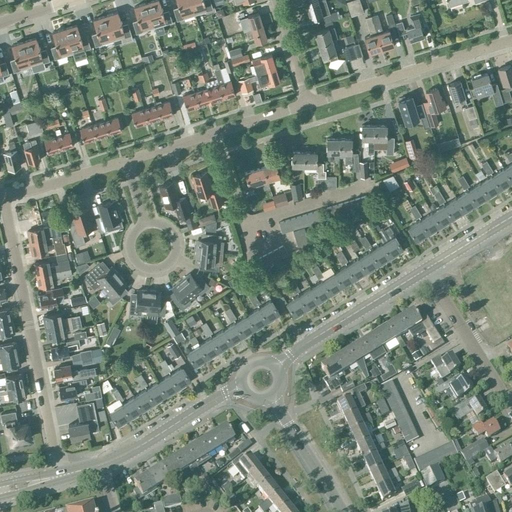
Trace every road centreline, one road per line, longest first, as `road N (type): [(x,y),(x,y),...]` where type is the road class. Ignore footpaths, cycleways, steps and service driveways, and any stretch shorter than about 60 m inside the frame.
road 1 (residential): [(58,477),(4,193)]
road 2 (residential): [(307,104),(511,40)]
road 3 (residential): [(125,161),(307,104)]
road 4 (tertiary): [(276,367),(425,270)]
road 5 (tertiary): [(99,466),(241,386)]
road 6 (residential): [(511,408),(425,270)]
road 7 (residential): [(145,224),(132,234),(130,254),(141,267),(157,269),(171,260),(175,244),(165,227),(149,223)]
road 8 (tertiary): [(342,511),(271,397)]
road 9 (residential): [(4,193),(125,161)]
